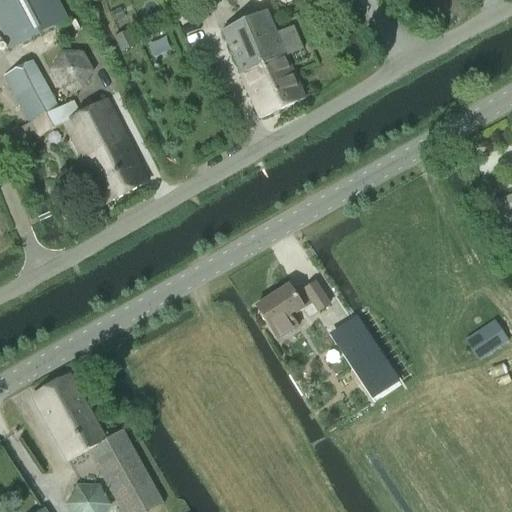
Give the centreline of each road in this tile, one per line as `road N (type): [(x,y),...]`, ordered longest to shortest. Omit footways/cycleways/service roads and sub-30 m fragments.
road 1 (unclassified): [(0,298),(511,8)]
road 2 (tertiary): [(0,389),(511,102)]
